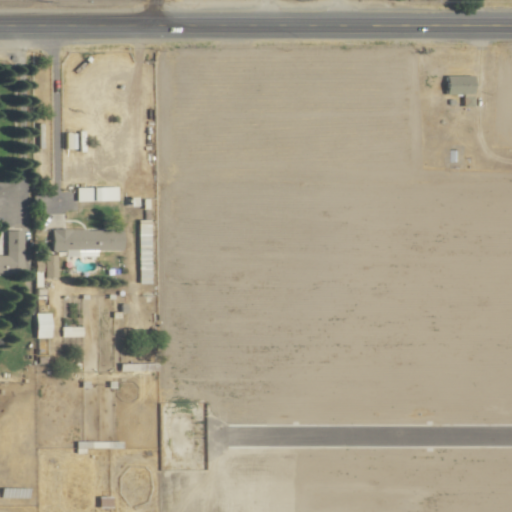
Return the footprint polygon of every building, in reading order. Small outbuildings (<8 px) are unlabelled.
[(470,75),(442,75),(442,94),(459,94),(459,106),(469,106),(470,75)] [(73,201),(114,200),(114,186),(72,187),(73,201)] [(146,219),(134,219),(135,283),(147,283),(146,219)] [(47,229),(48,250),(61,250),(62,256),(75,256),(75,250),(119,249),(119,228),(47,229)] [(20,230),(2,230),(2,255),(0,254),(0,272),(20,273),(20,230)] [(42,277),(54,277),(54,254),(41,255),(42,277)] [(32,337),(48,337),(47,312),(31,312),(32,337)] [(80,326),(59,326),(59,336),(80,336),(80,326)]
